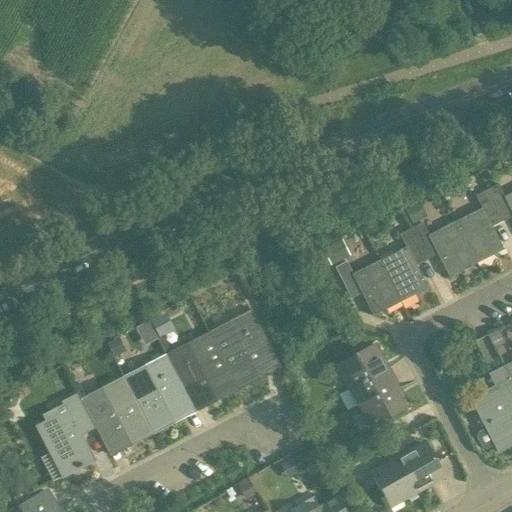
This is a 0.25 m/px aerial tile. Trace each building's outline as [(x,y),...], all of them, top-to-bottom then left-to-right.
[(223,0),(96,0),(76,39),(174,92),(223,0)] [(504,222),(511,218),(511,193),(505,197),(499,185),(488,191),(504,222)] [(456,223),(477,264),(505,250),(494,227),(504,222),(488,191),(477,196),(483,209),(456,223)] [(413,221),(429,216),(425,203),(409,208),(413,221)] [(429,261),(440,255),(451,278),(477,264),(456,223),(430,236),(424,224),(413,229),(429,261)] [(381,262),(402,303),(430,289),(418,266),(429,261),(413,229),(401,235),(407,248),(381,262)] [(334,261),(351,255),(346,240),(329,246),(334,261)] [(375,317),(402,303),(381,262),(354,275),(348,262),(337,268),(353,299),(364,294),(375,317)] [(224,333),(221,328),(207,335),(235,388),(265,373),(251,347),(264,340),(250,313),(237,320),(239,325),(224,333)] [(158,337),(169,332),(161,317),(150,323),(158,337)] [(235,388),(207,335),(195,341),(198,347),(181,355),(178,350),(165,357),(179,384),(191,378),(205,404),(235,388)] [(369,428),(407,408),(374,346),(336,366),(369,428)] [(139,377),(136,372),(122,379),(149,432),(179,417),(166,391),(179,384),(165,357),(152,363),(155,369),(139,377)] [(511,379),(511,378),(506,367),(490,376),(496,388),(511,379)] [(122,379),(109,385),(112,391),(96,399),(93,394),(80,401),(94,427),(107,421),(120,447),(149,432),(122,379)] [(473,399),(488,428),(479,433),(477,438),(482,449),(487,450),(497,445),(501,453),(511,446),(511,379),(496,388),(473,399)] [(79,436),(92,429),(74,395),(61,403),(65,412),(34,428),(60,477),(92,460),(79,436)] [(389,510),(444,479),(423,442),(368,473),(389,510)] [(58,511),(45,491),(23,504),(27,511),(58,511)] [(341,511),(335,499),(321,508),(320,507),(311,511),(341,511)]
